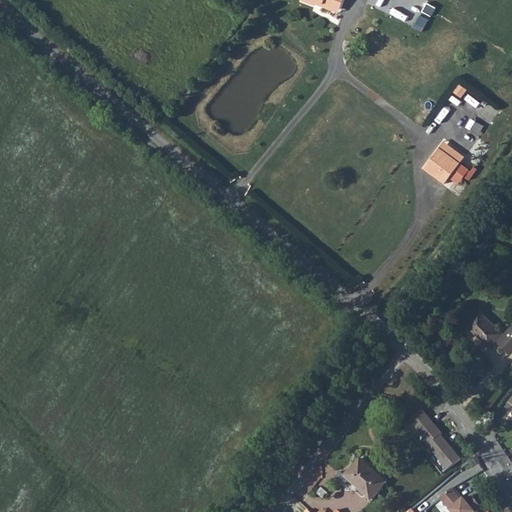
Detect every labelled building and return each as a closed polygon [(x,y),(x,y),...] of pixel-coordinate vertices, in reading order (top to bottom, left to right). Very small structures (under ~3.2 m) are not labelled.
[(315,2),(340,12),(344,0),(302,0),(314,5),(315,2)] [(454,91),(462,97),(468,89),(460,83),(454,91)] [(488,108),(476,124),(485,130),(497,114),(488,108)] [(464,157),(442,142),(423,168),(444,183),(464,157)] [(510,355),(511,352),(511,327),(504,336),(478,311),(465,324),(489,347),(496,339),(498,341),(497,342),(510,355)] [(422,410),(409,421),(429,444),(440,435),(442,433),(422,410)] [(461,458),(440,435),(429,444),(428,446),(448,469),(461,458)] [(345,479),(371,502),(387,484),(362,461),(345,479)] [(449,511),(476,511),(482,508),(473,496),(467,501),(464,497),(460,501),(451,489),(439,499),(449,511)]
